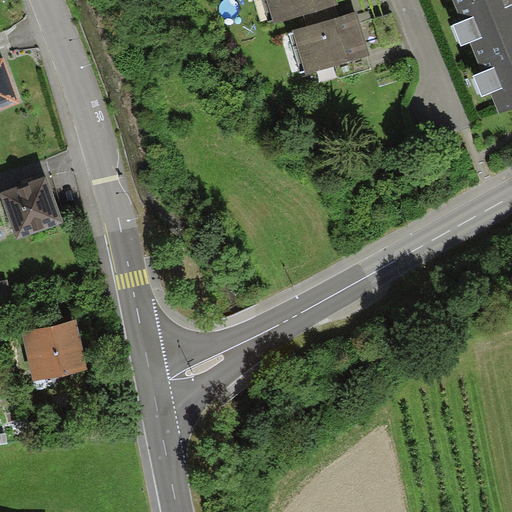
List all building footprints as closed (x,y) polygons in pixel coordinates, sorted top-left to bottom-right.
[(265,0),(274,25),(353,0),(265,0)] [(511,94),(511,2),(511,0),(453,0),(497,101),(511,94)] [(354,14),(295,31),(309,78),(367,61),(354,14)] [(51,223),(38,185),(0,198),(0,210),(9,237),(51,223)] [(75,374),(67,327),(21,335),(28,382),(75,374)]
